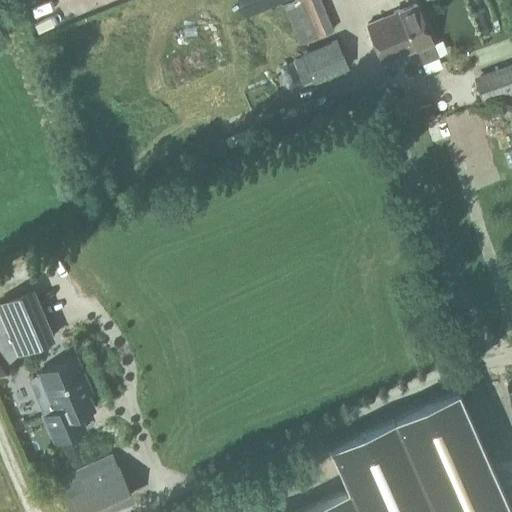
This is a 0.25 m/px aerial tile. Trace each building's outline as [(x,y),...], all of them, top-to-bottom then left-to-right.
[(242,0),(247,12),(277,0),(242,0)] [(299,44),(305,41),(334,29),(321,0),(290,0),(288,1),(282,4),(299,44)] [(433,42),(417,3),(368,24),(383,63),(433,42)] [(336,40),(303,54),(314,80),(347,65),(336,40)] [(511,63),(477,76),(484,96),(511,86),(511,63)] [(419,106),(424,122),(437,117),(432,101),(419,106)] [(47,238),(52,250),(66,244),(61,232),(47,238)] [(0,300),(0,312),(17,352),(50,338),(29,288),(0,300)] [(86,381),(75,356),(39,372),(55,410),(44,415),(55,441),(85,428),(78,413),(93,407),(82,382),(86,381)] [(63,489),(72,511),(91,511),(131,494),(118,464),(63,489)] [(511,511),(511,482),(498,487),(507,511),(511,511)]
